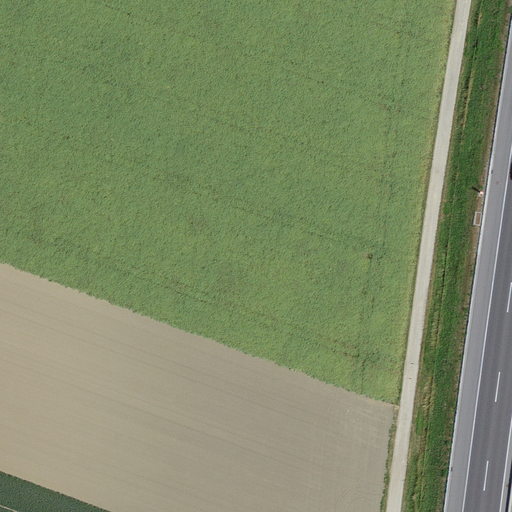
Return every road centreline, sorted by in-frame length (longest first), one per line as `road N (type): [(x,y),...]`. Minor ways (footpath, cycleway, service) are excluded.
road 1 (track): [(466,0),(394,511)]
road 2 (motorway): [(511,278),(481,511)]
